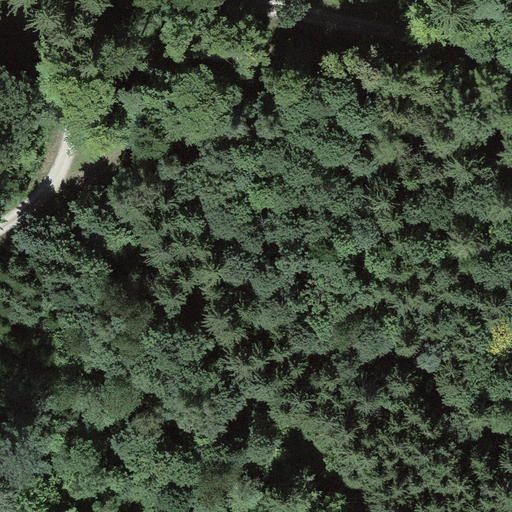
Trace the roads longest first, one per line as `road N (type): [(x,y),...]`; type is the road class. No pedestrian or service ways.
road 1 (track): [(64,170),(338,23)]
road 2 (track): [(511,55),(232,0)]
road 3 (track): [(0,214),(64,170),(64,71),(49,35),(14,0)]
